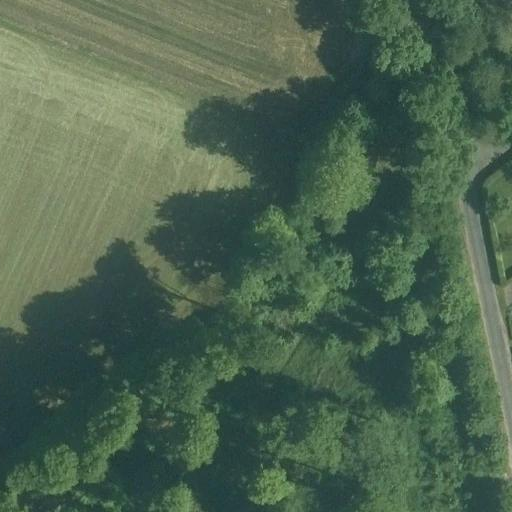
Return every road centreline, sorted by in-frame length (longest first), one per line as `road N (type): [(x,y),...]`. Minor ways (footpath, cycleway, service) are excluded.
road 1 (unclassified): [(511,410),(463,168)]
road 2 (unclassified): [(463,168),(413,0)]
